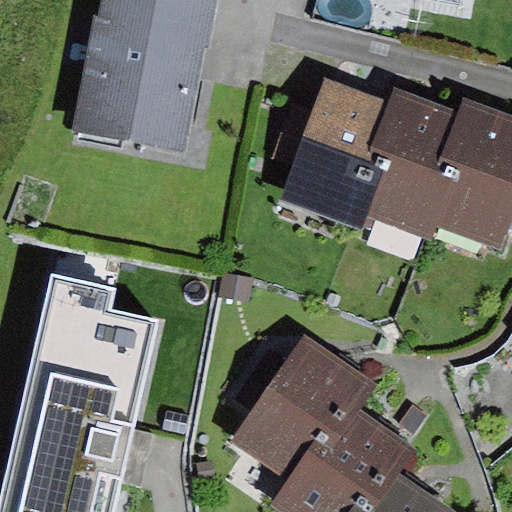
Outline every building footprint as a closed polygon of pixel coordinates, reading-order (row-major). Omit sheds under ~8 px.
[(217,0),(105,0),(101,23),(95,22),(75,133),(186,153),(204,49),(208,50),(217,0)] [(349,228),(394,108),(324,82),(279,202),(349,228)] [(426,225),(464,121),(397,96),(394,108),(349,228),(365,234),(371,218),(421,236),(426,225)] [(511,117),(470,103),(464,121),(426,225),(502,252),(509,228),(511,219),(511,117)] [(225,276),(220,298),(250,304),(255,282),(225,276)] [(116,511),(158,324),(115,314),(119,295),(51,280),(0,510),(0,511),(116,511)] [(236,404),(253,415),(232,447),(293,487),(349,402),(365,379),(337,360),(308,341),(290,367),(269,353),(236,404)] [(388,428),(349,402),(293,487),(278,510),(281,511),(376,511),(399,478),(419,448),(388,428)] [(190,418),(167,414),(164,432),(186,436),(190,418)] [(451,511),(412,487),(399,478),(376,511),(451,511)]
